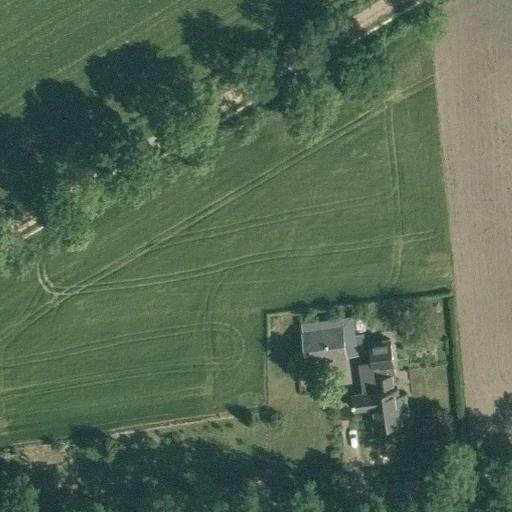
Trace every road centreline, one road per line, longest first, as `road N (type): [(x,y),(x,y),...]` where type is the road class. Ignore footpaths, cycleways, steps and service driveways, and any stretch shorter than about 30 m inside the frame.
road 1 (track): [(0,236),(392,0)]
road 2 (tertiary): [(282,511),(511,477)]
